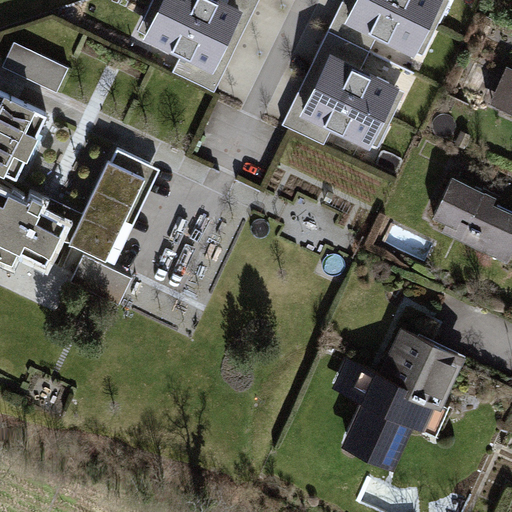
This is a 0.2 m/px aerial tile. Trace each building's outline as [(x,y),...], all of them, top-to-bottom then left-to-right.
[(151,0),(151,1),(225,37),(233,21),(245,27),(258,0),(151,0)] [(341,0),(328,30),(369,50),(378,32),(414,49),(425,26),(434,30),(436,26),(384,0),(356,0),(354,6),(342,0),(341,0)] [(384,0),(436,26),(439,21),(430,16),(437,0),(384,0)] [(225,37),(151,1),(149,6),(158,10),(146,34),(182,51),(172,70),(215,91),(230,59),(218,53),(225,37)] [(317,82),(391,118),(394,113),(384,108),(396,85),(360,68),(369,50),(328,30),(313,60),(325,65),(317,82)] [(67,69),(13,42),(1,66),(56,92),(67,69)] [(511,69),(508,68),(490,105),(511,115),(511,69)] [(391,118),(317,82),(309,98),(297,92),(282,123),(323,143),(333,124),(368,142),(380,118),(389,122),(391,118)] [(47,114),(0,92),(0,168),(19,177),(47,114)] [(161,169),(117,148),(73,243),(117,263),(161,169)] [(511,205),(450,176),(427,224),(511,264),(511,205)] [(28,202),(0,189),(0,255),(14,262),(19,251),(50,264),(70,219),(45,208),(48,199),(33,192),(28,202)] [(133,276),(83,254),(70,282),(120,305),(133,276)] [(475,362),(394,327),(375,371),(351,361),(336,396),(358,405),(340,446),(404,473),(428,418),(447,427),(475,362)]
